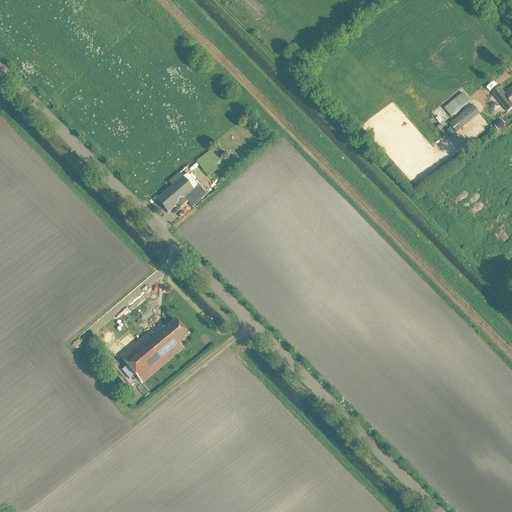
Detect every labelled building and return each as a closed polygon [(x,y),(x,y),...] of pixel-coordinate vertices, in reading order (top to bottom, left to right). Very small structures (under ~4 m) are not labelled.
[(511,89),(505,95),(499,87),(491,93),(504,109),(510,104),(511,106),(511,89)] [(470,103),(463,94),(450,105),(449,104),(444,108),(445,109),(444,110),(452,119),(470,103)] [(459,126),(477,111),(473,106),(454,121),(459,126)] [(506,125),(502,121),(495,128),(498,132),(506,125)] [(209,152),(199,160),(202,163),(208,171),(222,160),(216,152),(213,149),(209,152)] [(184,200),(194,191),(198,186),(187,174),(182,178),(178,174),(152,197),(167,214),(177,206),(180,210),(182,208),(184,207),(186,205),(187,204),(184,200)] [(120,359),(141,384),(183,349),(179,344),(188,336),(175,321),(163,330),(161,328),(152,335),(151,333),(120,359)]
